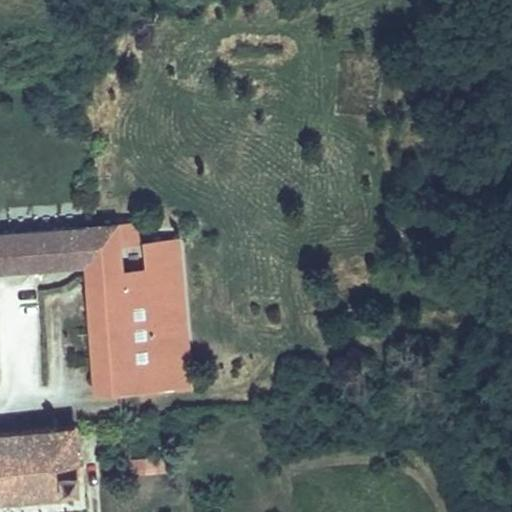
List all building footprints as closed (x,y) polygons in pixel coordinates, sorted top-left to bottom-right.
[(108,383),(187,375),(182,346),(171,346),(139,349),(136,308),(133,254),(132,234),(151,231),(149,214),(69,221),(0,227),(0,265),(3,265),(101,257),(108,383)] [(136,308),(167,305),(163,253),(133,254),(136,308)] [(139,349),(171,346),(167,305),(136,308),(139,349)] [(27,417),(33,477),(79,473),(74,413),(27,417)] [(0,480),(33,477),(27,417),(0,419),(0,480)]
